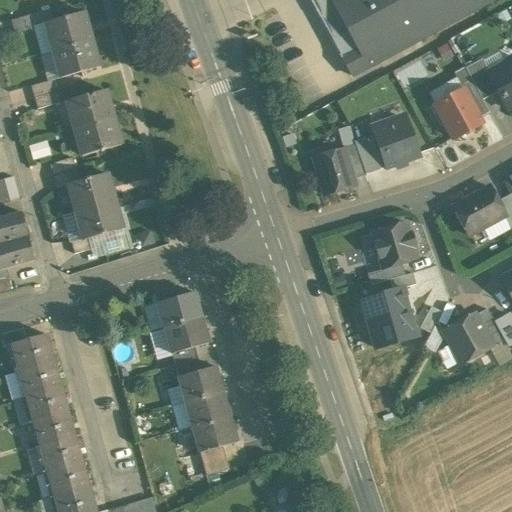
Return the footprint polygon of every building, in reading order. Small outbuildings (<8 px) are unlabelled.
[(309,0),(316,13),(319,19),(320,19),(352,77),(494,0),(309,0)] [(37,14),(10,22),(13,33),(33,28),(40,26),(37,14)] [(83,14),(44,24),(52,52),(91,41),(83,14)] [(41,55),(52,52),(44,24),(40,26),(33,28),(41,55)] [(91,41),(52,52),(60,79),(98,68),(91,41)] [(488,73),(482,60),(465,70),(471,82),(482,101),(497,93),(487,74),(488,73)] [(511,66),(511,67),(503,65),(488,73),(487,74),(497,93),(507,111),(511,107),(511,66)] [(53,81),(30,87),(34,99),(57,93),(53,81)] [(482,101),(471,82),(461,88),(463,91),(478,119),(489,114),(482,101)] [(463,91),(435,106),(453,140),(481,125),(478,119),(463,91)] [(112,119),(105,92),(66,102),(74,130),(112,119)] [(57,93),(34,99),(37,110),(60,104),(57,93)] [(388,127),(374,132),(387,169),(418,159),(404,121),(402,122),(400,118),(387,123),(388,127)] [(112,119),(74,130),(82,156),(119,146),(112,119)] [(355,146),(365,176),(382,170),(371,138),(355,144),(355,146)] [(365,176),(355,146),(343,150),(344,151),(353,181),(366,177),(365,176)] [(344,151),(313,160),(323,196),(354,187),(353,181),(344,151)] [(72,159),(49,165),(52,177),(75,170),(72,159)] [(68,186),(78,183),(74,171),(53,178),(56,189),(68,186)] [(78,183),(68,186),(75,213),(114,203),(106,175),(78,183)] [(0,206),(9,204),(2,181),(0,181),(0,206)] [(489,188),(453,208),(468,237),(504,218),(505,217),(497,203),(489,188)] [(511,229),(511,197),(511,195),(497,203),(505,217),(504,218),(510,230),(511,229)] [(114,203),(75,213),(83,241),(93,238),(121,230),(114,203)] [(2,218),(0,218),(0,245),(27,238),(20,213),(2,218)] [(405,224),(371,234),(382,271),(401,265),(416,261),(412,249),(415,248),(411,235),(408,235),(405,224)] [(27,238),(0,245),(0,272),(6,270),(33,263),(27,238)] [(96,250),(93,238),(83,241),(70,244),(74,256),(96,250)] [(382,271),(366,275),(370,287),(390,281),(404,276),(401,265),(382,271)] [(0,284),(9,282),(6,270),(0,272),(0,284)] [(511,273),(500,280),(511,301),(511,273)] [(404,276),(390,281),(393,293),(403,290),(416,286),(412,274),(404,276)] [(176,286),(153,292),(157,304),(180,298),(176,286)] [(417,338),(403,290),(393,293),(362,302),(376,350),(417,338)] [(180,298),(157,304),(164,329),(200,319),(193,294),(180,298)] [(164,329),(157,304),(142,309),(149,333),(164,329)] [(431,334),(441,313),(430,308),(420,329),(431,334)] [(503,342),(486,311),(474,317),(491,348),(503,342)] [(473,315),(442,332),(460,365),(491,348),(474,317),(473,315)] [(200,319),(164,329),(171,355),(194,348),(207,344),(200,319)] [(11,346),(25,341),(22,329),(0,335),(0,341),(2,349),(11,346)] [(25,341),(11,346),(18,373),(53,363),(46,336),(25,341)] [(194,348),(171,355),(174,366),(197,360),(194,348)] [(197,360),(174,366),(177,378),(200,372),(197,360)] [(53,363),(18,373),(25,398),(60,388),(53,363)] [(200,372),(177,378),(184,404),(221,393),(214,368),(200,372)] [(60,388),(25,398),(32,423),(67,413),(60,388)] [(221,393),(184,404),(191,429),(228,418),(221,393)] [(67,413),(32,423),(39,448),(74,438),(67,413)] [(228,418),(191,429),(198,454),(221,448),(235,444),(228,418)] [(74,438),(39,448),(46,473),(81,463),(74,438)] [(221,448),(198,454),(202,466),(225,459),(221,448)] [(185,483),(205,477),(202,466),(198,454),(178,460),(185,483)] [(225,459),(202,466),(205,477),(228,471),(225,459)] [(81,463),(46,473),(53,498),(88,488),(81,463)] [(53,498),(56,511),(95,511),(88,488),(53,498)] [(154,511),(151,499),(140,502),(142,511),(154,511)] [(130,511),(142,511),(140,502),(129,505),(130,511)]
